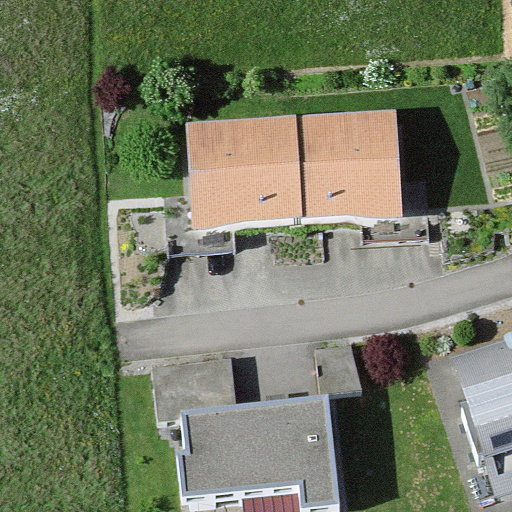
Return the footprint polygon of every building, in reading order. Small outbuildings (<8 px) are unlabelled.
[(201,251),(411,236),(404,131),(194,146),(201,251)] [(354,342),(318,347),(324,394),(361,389),(354,342)] [(511,352),(454,374),(502,501),(511,497),(511,352)] [(162,406),(237,404),(236,358),(161,360),(162,406)] [(351,511),(340,419),(181,439),(190,511),(286,511),(314,508),(314,511),(351,511)]
